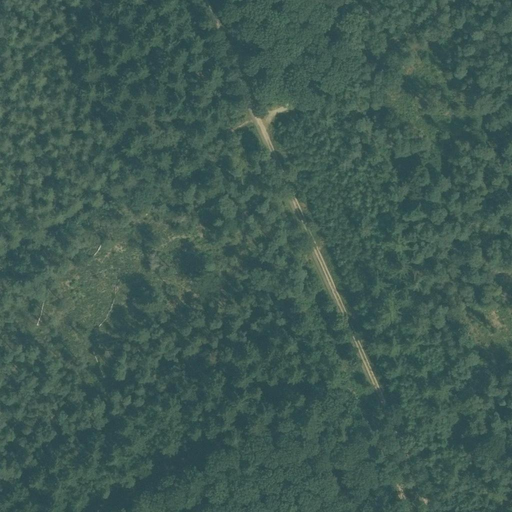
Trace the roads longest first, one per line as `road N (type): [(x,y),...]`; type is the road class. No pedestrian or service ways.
road 1 (track): [(207,0),(432,511)]
road 2 (track): [(256,125),(450,0)]
road 3 (track): [(343,308),(511,217)]
